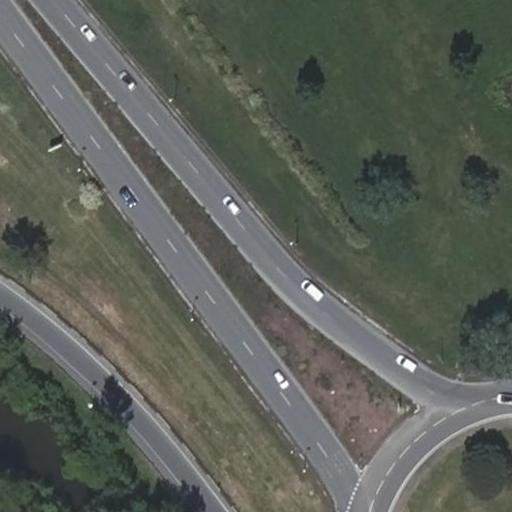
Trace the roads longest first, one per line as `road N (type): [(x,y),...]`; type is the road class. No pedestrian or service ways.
road 1 (primary): [(0,14),(334,464),(358,511)]
road 2 (primary): [(484,401),(411,376),(320,306),(54,0)]
road 3 (trunk): [(0,294),(97,375),(217,511)]
road 4 (primary): [(484,401),(442,419),(406,448),(370,511)]
